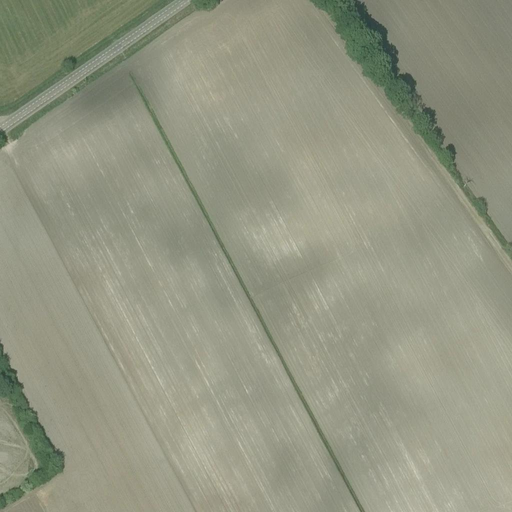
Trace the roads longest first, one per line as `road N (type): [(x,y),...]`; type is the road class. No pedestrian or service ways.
road 1 (track): [(320,0),(511,267)]
road 2 (tertiary): [(0,130),(187,0)]
